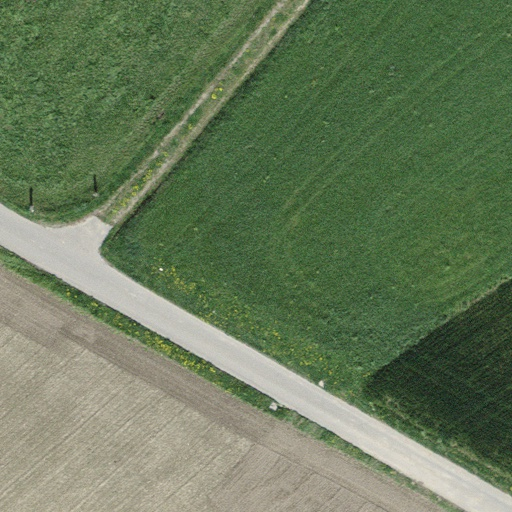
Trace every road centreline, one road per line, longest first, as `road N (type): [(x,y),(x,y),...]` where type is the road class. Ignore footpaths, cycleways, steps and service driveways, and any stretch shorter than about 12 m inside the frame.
road 1 (unclassified): [(498,511),(0,225)]
road 2 (track): [(69,267),(297,0)]
